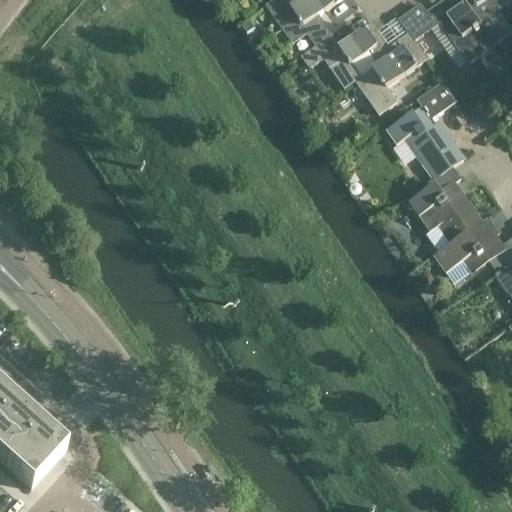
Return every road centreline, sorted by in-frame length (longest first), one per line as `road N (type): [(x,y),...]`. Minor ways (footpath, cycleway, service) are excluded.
road 1 (tertiary): [(193,511),(60,330),(14,281)]
road 2 (residential): [(0,370),(85,447),(89,468),(68,492)]
